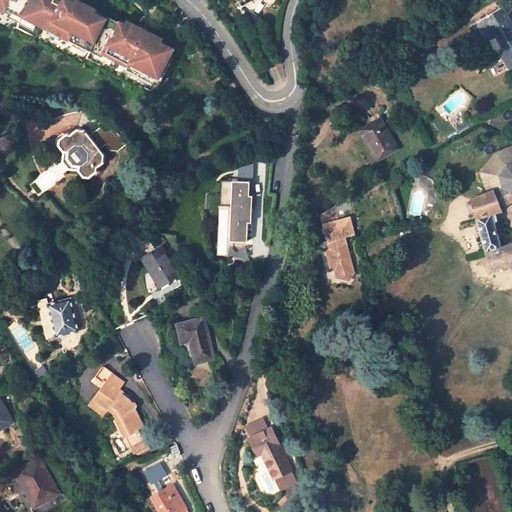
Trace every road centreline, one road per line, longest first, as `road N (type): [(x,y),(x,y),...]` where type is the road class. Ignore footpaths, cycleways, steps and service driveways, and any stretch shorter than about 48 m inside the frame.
road 1 (residential): [(281,102),(288,145),(251,351),(214,434),(197,450)]
road 2 (tertiary): [(281,102),(248,76),(192,0)]
road 3 (residential): [(138,332),(197,450)]
